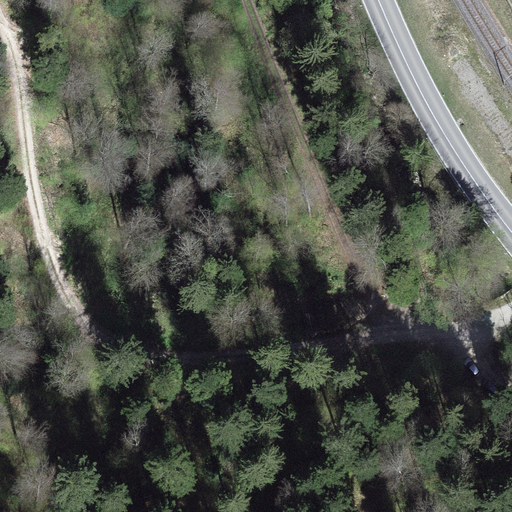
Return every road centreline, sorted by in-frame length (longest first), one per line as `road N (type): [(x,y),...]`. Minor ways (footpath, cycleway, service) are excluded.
road 1 (track): [(511,310),(456,330),(228,359),(169,363),(102,346),(75,320),(48,259),(0,17)]
road 2 (track): [(244,0),(386,334)]
road 3 (primary): [(378,0),(448,141),(511,231)]
